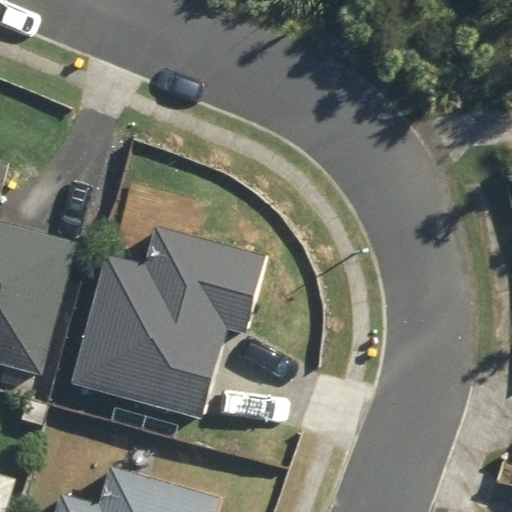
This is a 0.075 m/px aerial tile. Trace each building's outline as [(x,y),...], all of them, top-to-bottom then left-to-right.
[(0,361),(45,373),(79,239),(0,218),(0,192),(8,159),(0,157),(0,361)] [(76,381),(203,413),(226,326),(246,331),(266,253),(156,224),(147,262),(108,253),(76,381)] [(54,378),(1,365),(0,369),(0,386),(49,400),(54,378)] [(40,423),(46,406),(27,400),(22,417),(40,423)] [(56,511),(215,511),(220,496),(112,468),(102,504),(62,493),(56,511)] [(0,511),(7,511),(17,478),(0,472),(0,511)]
